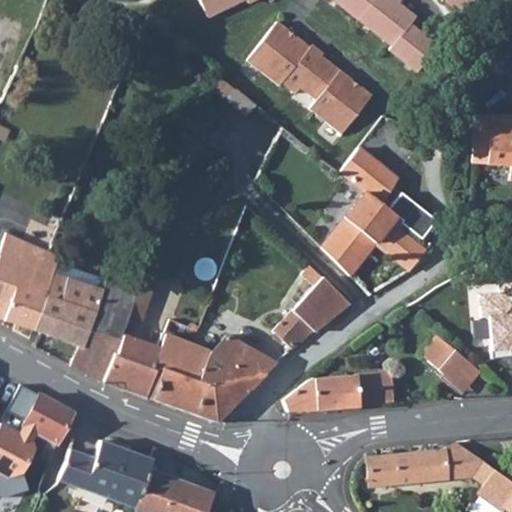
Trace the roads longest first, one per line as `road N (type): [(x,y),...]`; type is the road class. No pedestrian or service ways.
road 1 (residential): [(268,443),(259,410),(277,379),(443,260),(436,182)]
road 2 (tertiary): [(255,460),(92,398),(0,346)]
road 3 (tertiary): [(511,413),(373,426),(306,453)]
